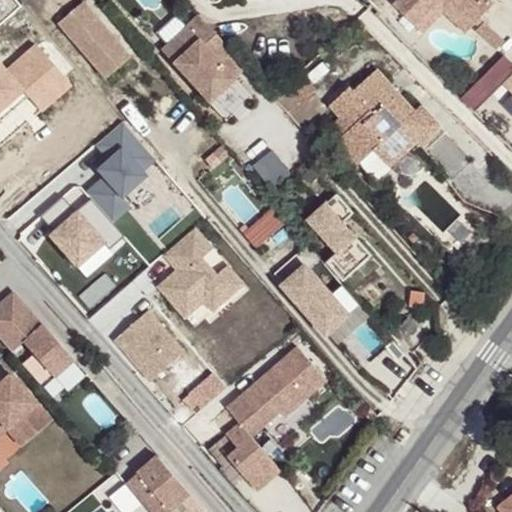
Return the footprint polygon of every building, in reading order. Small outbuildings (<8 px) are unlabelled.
[(495,4),(491,0),(396,0),(393,3),(415,25),(439,0),(448,0),(474,25),(495,4)] [(448,0),(439,0),(415,25),(424,33),(444,13),(465,34),(474,25),(448,0)] [(129,56),(82,3),(58,23),(105,77),(129,56)] [(209,102),(248,67),(199,14),(161,49),(209,102)] [(491,22),(483,29),(500,47),(508,41),(491,22)] [(51,110),(83,84),(45,38),(15,63),(6,52),(0,57),(0,128),(39,96),(51,110)] [(511,52),(511,51),(470,98),(485,111),(508,84),(511,87),(511,52)] [(391,84),(378,71),(354,92),(350,88),(329,106),(339,118),(350,129),(345,134),(337,141),(358,165),(375,150),(390,167),(418,142),(421,145),(442,126),(422,104),(415,111),(400,94),(391,103),(382,93),(391,84)] [(295,77),(274,96),(301,126),(322,108),(295,77)] [(400,94),(391,84),(382,93),(391,103),(400,94)] [(125,229),(182,186),(131,118),(101,141),(118,164),(88,186),(94,194),(53,225),(86,269),(130,236),(125,229)] [(334,122),(345,134),(350,129),(339,118),(334,122)] [(97,143),(72,170),(90,187),(115,159),(97,143)] [(220,161),(228,154),(222,147),(214,154),(220,161)] [(260,165),(279,188),(299,171),(280,149),(260,165)] [(339,261),(354,279),(387,253),(342,198),(319,217),(348,253),(339,261)] [(280,212),(249,230),(259,246),(290,229),(280,212)] [(194,228),(163,255),(173,266),(179,261),(186,269),(182,274),(178,270),(177,270),(158,287),(185,318),(204,301),(208,306),(239,279),(227,266),(216,275),(201,259),(212,249),(194,228)] [(288,263),(330,339),(364,320),(322,244),(288,263)] [(173,266),(177,270),(178,270),(182,274),(186,269),(179,261),(173,266)] [(208,306),(213,311),(243,284),(239,279),(208,306)] [(15,295),(0,307),(0,340),(12,354),(23,345),(54,379),(74,363),(15,295)] [(170,366),(185,352),(148,311),(114,341),(142,371),(161,355),(170,366)] [(327,381),(297,347),(226,408),(240,423),(227,435),(238,449),(228,457),(258,491),(281,471),(251,437),(279,413),(283,418),(308,397),(327,381)] [(151,382),(170,366),(161,355),(142,371),(151,382)] [(9,374),(0,382),(0,421),(6,429),(11,423),(27,441),(50,421),(9,374)] [(511,422),(511,420),(507,417),(499,430),(504,434),(511,422)] [(21,446),(27,441),(11,423),(6,429),(21,446)] [(159,459),(128,486),(150,511),(174,511),(193,496),(159,459)] [(511,511),(511,497),(498,508),(501,511),(511,511)]
